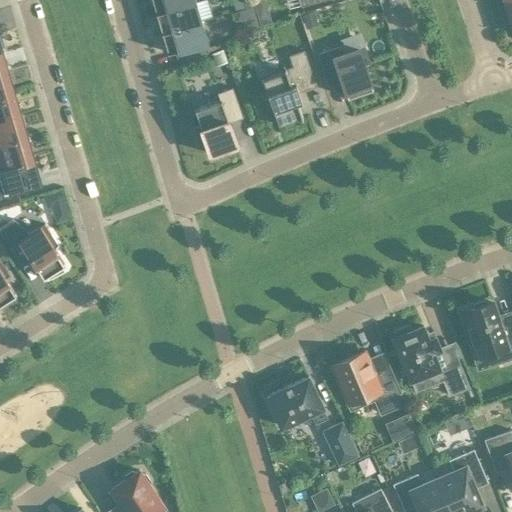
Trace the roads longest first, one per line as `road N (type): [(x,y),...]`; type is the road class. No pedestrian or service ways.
road 1 (residential): [(511,256),(394,299),(231,376),(84,462),(20,511)]
road 2 (residential): [(119,0),(181,214),(431,104)]
road 3 (residential): [(23,0),(106,285),(0,351)]
